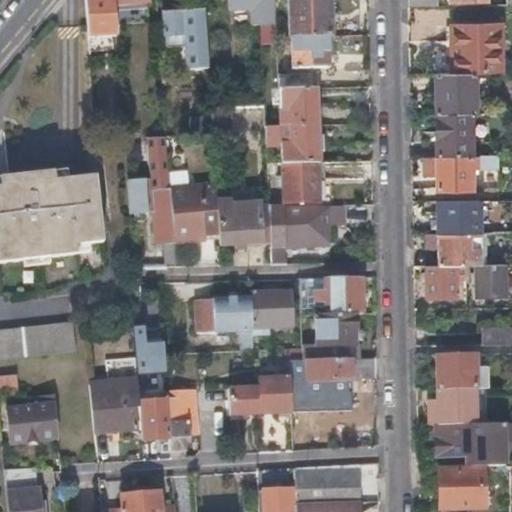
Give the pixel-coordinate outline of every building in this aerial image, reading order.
[(113,0),(84,0),(88,53),(94,53),(93,37),(116,35),(114,17),(113,5),(113,0)] [(273,0),(228,0),(229,9),(252,8),(253,24),(260,24),(274,23),(273,0)] [(331,0),(273,0),(274,23),(275,37),(290,36),(328,35),(332,35),(331,0)] [(187,72),(208,70),(204,8),(162,11),(164,44),(184,43),(187,72)] [(473,71),(500,70),(499,23),(449,24),(450,71),(473,71)] [(450,71),(449,24),(444,24),(445,45),(429,46),(430,71),(433,71),(450,71)] [(328,35),(290,36),(290,42),(291,68),(329,67),(328,35)] [(469,111),(474,110),(473,71),(450,71),(433,71),(434,111),(469,111)] [(310,73),(276,74),(277,88),(311,87),(310,73)] [(277,88),(278,125),(318,124),(317,87),(311,87),(277,88)] [(435,155),(469,154),(469,111),(434,111),(435,155)] [(317,162),(319,162),(318,124),(278,125),(279,147),(265,148),(266,164),(278,163),(317,162)] [(146,138),(148,177),(151,191),(155,243),(163,242),(165,266),(175,266),(173,241),(169,186),(165,137),(165,136),(146,138)] [(496,163),(496,154),(469,154),(435,155),(421,155),(422,173),(435,173),(435,188),(470,187),(470,164),(474,163),(496,163)] [(317,162),(278,163),(278,177),(280,176),(280,177),(291,177),(291,182),(280,183),(281,201),(318,200),(317,162)] [(266,164),(266,177),(278,177),(278,163),(266,164)] [(100,242),(93,176),(54,181),(53,171),(0,177),(0,262),(74,254),(73,246),(100,242)] [(169,186),(173,241),(219,237),(217,205),(215,182),(169,186)] [(467,230),(477,230),(476,198),(436,199),(436,230),(467,230)] [(219,237),(219,245),(261,242),(261,240),(268,239),(267,206),(260,206),(259,202),(217,205),(219,237)] [(268,239),(269,264),(284,264),(283,245),(282,207),(282,205),(267,206),(268,239)] [(328,205),(282,207),(283,245),(329,243),(328,205)] [(436,263),(464,262),(470,262),(470,254),(467,254),(467,230),(436,230),(426,230),(426,244),(436,244),(436,263)] [(475,294),(511,293),(511,261),(478,262),(474,262),(475,294)] [(454,275),(464,274),(464,262),(436,263),(425,263),(425,295),(455,294),(454,275)] [(360,276),(323,277),(323,290),(311,290),(312,302),(323,302),(324,309),(324,315),(352,314),(361,313),(360,276)] [(323,290),(323,277),(299,278),(299,309),(324,309),(323,302),(312,302),(311,290),(323,290)] [(249,293),(249,296),(250,328),(290,326),(289,292),(249,293)] [(238,330),(239,351),(240,351),(251,350),(250,328),(249,296),(211,297),(211,299),(193,300),(194,332),(238,330)] [(300,347),(301,360),(353,359),(352,330),(354,330),(354,319),(352,318),(352,314),(324,315),(314,315),(314,346),(300,347)] [(70,324),(0,331),(0,358),(73,349),(70,324)] [(142,327),(131,327),(135,375),(163,372),(161,331),(143,332),(142,327)] [(511,342),(511,327),(481,328),(481,343),(511,342)] [(287,347),(288,360),(301,360),(300,347),(287,347)] [(474,368),(474,353),(435,353),(435,389),(473,388),(475,388),(474,368)] [(288,360),(289,377),(290,407),(300,406),(299,382),(349,380),(349,378),(375,377),(375,358),(353,359),(301,360),(288,360)] [(486,388),(486,367),(474,368),(475,388),(483,388),(486,388)] [(0,375),(0,393),(17,392),(15,373),(0,375)] [(226,387),(227,415),(290,412),(290,407),(289,377),(284,377),(284,375),(282,375),(282,377),(258,378),(258,385),(226,387)] [(138,407),(138,400),(137,382),(88,385),(92,433),(135,429),(133,407),(138,407)] [(430,424),(433,424),(470,423),(478,423),(478,416),(473,415),(473,388),(435,389),(435,403),(430,403),(430,424)] [(478,416),(478,423),(484,423),(483,388),(475,388),(473,388),(473,415),(478,416)] [(187,420),(188,433),(196,433),(193,389),(164,391),(165,398),(166,421),(187,420)] [(10,440),(56,435),(52,395),(43,396),(44,406),(7,410),(10,440)] [(138,407),(141,440),(167,438),(166,421),(165,398),(138,400),(138,407)] [(182,436),(188,436),(188,433),(187,420),(166,421),(167,438),(169,458),(174,457),(174,450),(178,450),(183,450),(182,436)] [(470,455),(470,465),(500,465),(500,449),(507,441),(507,422),(484,423),(478,423),(470,423),(433,424),(434,456),(470,455)] [(357,463),(293,467),(294,488),(294,502),(358,501),(357,463)] [(6,511),(40,511),(39,503),(36,466),(2,468),(6,511)] [(473,468),(436,469),(437,509),(474,509),(473,468)] [(294,511),(294,502),(294,488),(262,489),(262,511),(294,511)] [(171,511),(171,505),(158,507),(156,492),(119,497),(120,511),(105,511),(171,511)] [(357,511),(358,501),(294,502),(294,511),(357,511)]
